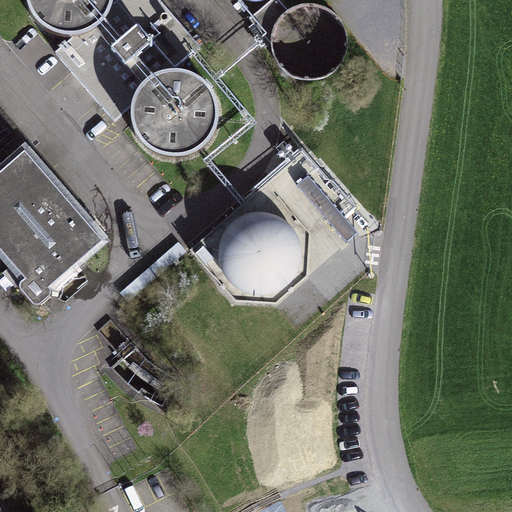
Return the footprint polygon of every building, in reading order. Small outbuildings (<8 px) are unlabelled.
[(149,96),(126,0),(33,0),(24,2),(45,91),(120,74),(126,101),(149,96)] [(234,0),(249,16),(267,9),(276,0),(234,0)] [(351,27),(291,4),(283,26),(297,31),(283,69),(329,86),(351,27)] [(35,155),(0,184),(0,243),(33,282),(25,289),(37,304),(51,306),(60,296),(59,285),(109,242),(35,155)] [(339,224),(342,224),(341,239),(358,241),(362,205),(342,203),(339,224)] [(225,229),(225,256),(199,257),(199,296),(304,295),(304,229),(225,229)]
